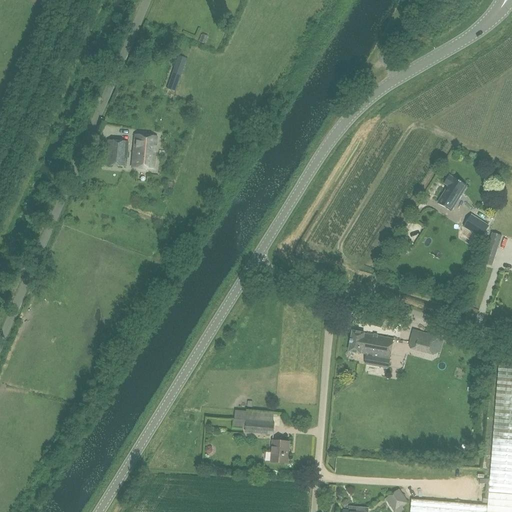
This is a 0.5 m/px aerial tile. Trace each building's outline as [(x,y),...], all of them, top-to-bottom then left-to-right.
[(175,92),(186,58),(178,56),(167,89),(175,92)] [(135,136),(132,167),(153,169),(156,138),(135,136)] [(126,167),(128,142),(107,140),(104,165),(126,167)] [(496,184),(508,182),(505,167),(494,169),(496,184)] [(449,186),(442,197),(439,203),(451,211),(466,186),(450,176),(445,184),(449,186)] [(481,238),(489,226),(471,215),(464,228),(477,236),(473,244),(476,246),(481,238)] [(492,266),(498,246),(489,243),(482,263),(492,266)] [(440,338),(413,330),(408,347),(435,354),(440,338)] [(349,352),(361,354),(366,355),(365,365),(388,369),(394,339),(362,333),(362,334),(353,332),(349,352)] [(511,511),(511,366),(499,365),(488,506),(411,500),(410,511),(511,511)] [(245,433),(273,436),(274,423),(246,421),(245,433)] [(288,463),(289,443),(273,441),(271,462),(288,463)] [(403,511),(404,511),(401,507),(407,503),(400,493),(391,499),(398,509),(395,511),(403,511)]
